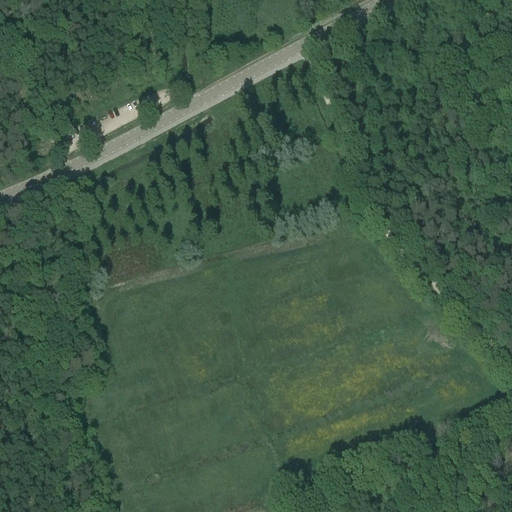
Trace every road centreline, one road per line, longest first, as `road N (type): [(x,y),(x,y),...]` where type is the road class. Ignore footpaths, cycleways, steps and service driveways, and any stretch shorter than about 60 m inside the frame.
road 1 (tertiary): [(0,200),(387,0)]
road 2 (track): [(511,368),(395,246),(310,52)]
road 3 (track): [(63,150),(158,97),(186,103)]
